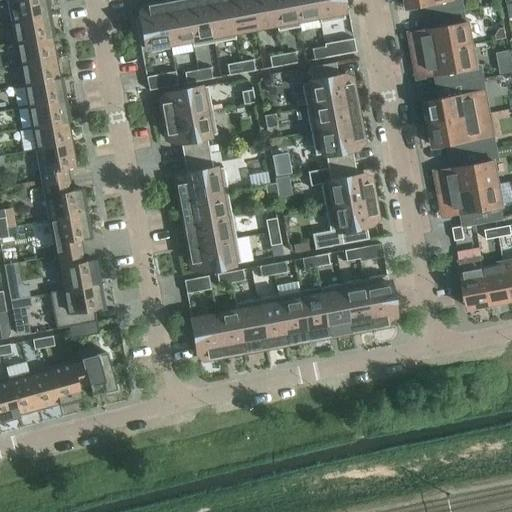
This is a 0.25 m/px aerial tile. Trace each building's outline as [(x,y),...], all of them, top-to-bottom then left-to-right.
[(7,0),(12,22),(49,15),(46,0),(7,0)] [(190,40),(192,48),(214,44),(205,0),(190,0),(184,1),(191,40),(190,40)] [(236,39),(235,32),(234,32),(227,0),(205,0),(214,44),(236,39)] [(227,0),(234,32),(235,32),(255,28),(249,0),(227,0)] [(249,0),(255,28),(275,24),(276,24),(271,0),(249,0)] [(277,32),(300,28),(298,20),(297,20),(293,0),(271,0),(276,24),(275,24),(277,32)] [(293,0),(297,20),(298,20),(318,16),(319,16),(315,0),(293,0)] [(346,0),(315,0),(319,16),(318,16),(319,24),(345,19),(343,9),(348,8),(346,0)] [(461,0),(407,0),(409,9),(451,1),(453,13),(464,11),(461,0)] [(163,5),(170,44),(190,40),(191,40),(184,1),(163,5)] [(140,17),(146,48),(170,44),(163,5),(141,9),(143,17),(140,17)] [(468,22),(466,22),(464,11),(453,13),(455,24),(415,31),(419,55),(472,45),(468,22)] [(49,15),(12,22),(16,43),(53,36),(49,15)] [(53,36),(16,43),(20,64),(57,58),(53,36)] [(324,44),(325,47),(327,58),(356,52),(353,38),(353,39),(324,44)] [(474,68),(476,68),(472,45),(419,55),(424,78),(463,71),(466,82),(477,80),(474,68)] [(311,60),(327,58),(325,47),(312,49),(314,59),(311,60)] [(299,63),(299,62),(297,62),(295,52),(282,54),(284,65),(299,63)] [(269,57),(271,67),(269,67),(269,68),(284,65),(282,54),(269,57)] [(57,58),(20,64),(23,86),(61,79),(57,58)] [(257,70),(254,70),(253,60),(240,62),(242,73),(257,70)] [(227,65),(229,75),(226,75),(226,76),(242,73),(240,62),(227,65)] [(312,82),(302,84),(306,108),(352,99),(348,77),(341,79),(340,76),(339,77),(336,62),(309,67),(312,82)] [(215,78),(214,77),(212,78),(210,68),(197,70),(199,81),(215,78)] [(184,72),(186,83),(184,83),(184,84),(199,81),(197,70),(184,72)] [(146,77),(149,91),(178,85),(175,71),(146,77)] [(61,79),(23,86),(27,107),(65,100),(61,79)] [(483,115),(479,91),(477,80),(466,82),(468,93),(426,101),(430,124),(483,115)] [(208,86),(169,93),(169,96),(162,97),(166,119),(212,110),(208,86)] [(255,103),(252,87),(251,87),(252,90),(241,92),(243,104),(243,105),(255,103)] [(311,132),(319,131),(318,130),(357,123),(355,113),(358,112),(356,101),(353,102),(352,99),(306,108),(311,132)] [(65,100),(27,107),(31,128),(69,121),(65,100)] [(210,152),(207,137),(217,135),(212,110),(166,119),(170,141),(178,139),(178,142),(180,142),(183,157),(183,158),(210,153),(210,152)] [(264,116),(266,131),(267,131),(267,128),(277,126),(275,114),(264,116)] [(489,149),(487,138),(483,115),(430,124),(435,148),(462,143),(464,154),(479,151),(478,151),(489,149)] [(69,121),(31,128),(35,149),(73,142),(69,121)] [(319,131),(311,132),(315,156),(323,154),(325,154),(328,167),(327,167),(328,168),(355,163),(354,162),(352,149),(354,149),(353,146),(361,145),(357,123),(318,130),(319,131)] [(68,168),(77,167),(73,142),(35,149),(42,185),(70,180),(68,168)] [(262,143),(248,146),(249,155),(264,153),(262,143)] [(491,161),(489,149),(478,151),(479,151),(464,154),(466,165),(441,170),(445,193),(498,183),(494,160),(491,161)] [(223,167),(213,169),(210,154),(210,153),(183,158),(183,159),(186,174),(184,174),(185,177),(177,178),(181,200),(228,192),(223,167)] [(290,173),(287,153),(272,156),(276,176),(290,173)] [(328,182),(320,183),(325,207),(333,205),(333,206),(371,199),(367,177),(359,178),(359,176),(357,176),(354,163),(355,163),(328,168),(328,169),(328,168),(330,181),(328,182)] [(81,189),(72,190),(70,180),(42,185),(49,220),(86,213),(81,189)] [(279,198),(276,183),(264,185),(264,186),(265,186),(267,198),(277,196),(278,198),(279,198)] [(476,224),(502,219),(500,207),(502,207),(498,183),(445,193),(450,216),(474,212),(476,224)] [(186,224),(232,215),(228,192),(181,200),(186,224)] [(342,244),(369,239),(366,225),(368,225),(368,222),(375,221),(371,199),(333,206),(333,205),(325,207),(329,232),(339,230),(342,244)] [(81,239),(90,237),(86,213),(49,220),(55,256),(83,250),(81,239)] [(190,247),(236,239),(232,215),(186,224),(190,247)] [(275,218),(265,220),(268,233),(279,231),(276,216),(275,216),(275,218)] [(511,235),(510,225),(497,228),(499,237),(511,235)] [(15,226),(7,228),(9,238),(16,236),(15,226)] [(453,228),(455,241),(464,239),(462,226),(453,228)] [(0,239),(9,238),(7,228),(0,229),(0,239)] [(485,230),(487,239),(499,237),(497,228),(485,230)] [(281,246),(279,231),(268,233),(270,246),(280,244),(281,246)] [(236,239),(190,247),(194,269),(202,268),(202,270),(252,261),(248,237),(236,239)] [(310,250),(308,243),(293,245),(295,253),(310,250)] [(383,257),(384,257),(381,243),(357,248),(359,259),(359,262),(383,257)] [(346,261),(359,259),(357,248),(341,251),(341,252),(344,251),(346,261)] [(95,259),(85,261),(83,250),(55,256),(62,290),(62,291),(99,284),(95,259)] [(330,254),(330,253),(314,256),(316,267),(329,265),(327,254),(330,254)] [(302,259),(303,269),(316,267),(314,256),(299,259),(302,259)] [(459,263),(468,308),(490,304),(483,267),(482,259),(459,263)] [(287,262),(287,261),(272,264),(274,275),(287,272),(285,262),(287,262)] [(511,300),(504,263),(483,267),(490,304),(511,300)] [(259,267),(261,277),(274,275),(272,264),(257,266),(257,267),(259,267)] [(245,270),(245,269),(229,272),(231,283),(244,280),(243,270),(245,270)] [(217,275),(219,285),(231,283),(229,272),(214,274),(214,275),(217,275)] [(394,314),(387,275),(363,279),(371,326),(393,322),(392,314),(394,314)] [(184,280),(186,294),(211,289),(208,276),(184,280)] [(371,326),(363,279),(341,283),(350,330),(371,326)] [(350,330),(341,283),(320,287),(329,334),(350,330)] [(62,290),(50,292),(57,329),(68,327),(97,322),(95,310),(104,308),(99,284),(62,291),(62,290)] [(329,334),(320,287),(299,291),(308,338),(329,334)] [(18,289),(8,290),(10,300),(20,299),(18,289)] [(308,338),(299,291),(278,295),(286,341),(308,338)] [(286,341),(278,295),(256,299),(265,345),(286,341)] [(12,311),(22,309),(20,299),(10,300),(12,311)] [(234,303),(236,311),(237,311),(244,349),(265,345),(256,299),(234,303)] [(242,353),(241,350),(244,349),(237,311),(236,311),(215,315),(223,353),(230,352),(231,355),(242,353)] [(199,350),(201,357),(223,353),(215,315),(191,319),(197,350),(199,350)] [(71,339),(99,334),(97,322),(68,327),(71,339)] [(54,346),(52,336),(42,338),(44,348),(54,346)] [(32,340),(34,350),(44,348),(42,338),(32,340)] [(11,354),(10,344),(0,345),(0,348),(1,356),(11,354)] [(92,396),(116,389),(106,352),(71,362),(78,390),(79,390),(89,387),(92,396)] [(82,399),(79,390),(78,390),(71,362),(50,368),(60,405),(82,399)] [(60,405),(50,368),(29,373),(39,410),(60,405)] [(39,410),(29,373),(8,379),(18,416),(39,410)] [(0,421),(18,416),(8,379),(0,381),(0,421)]
